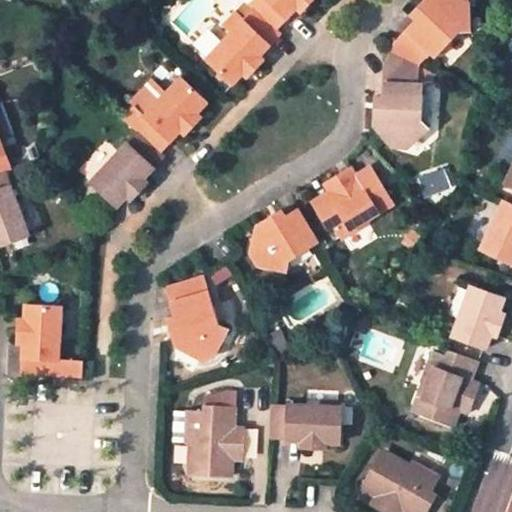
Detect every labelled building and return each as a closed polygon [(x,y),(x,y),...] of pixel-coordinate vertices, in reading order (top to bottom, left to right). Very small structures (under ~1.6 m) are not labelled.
[(297,5),(302,10),(311,2),(308,0),(251,0),(249,3),(254,7),(276,28),(297,5)] [(423,0),(426,3),(414,16),(394,35),(388,48),(416,62),(430,47),(434,51),(457,25),(468,25),(467,0),(423,0)] [(426,3),(423,0),(417,0),(408,10),(414,16),(426,3)] [(206,58),(233,83),(243,73),(252,63),(256,67),(264,58),(260,54),(281,32),(276,28),(254,7),(243,18),(235,10),(223,24),(230,31),(206,58)] [(381,112),(371,112),(371,122),(385,137),(405,143),(427,125),(417,114),(419,80),(416,80),(416,62),(388,48),(382,62),(381,95),(381,112)] [(256,67),(252,63),(243,73),(247,77),(256,67)] [(189,119),(196,110),(207,98),(180,74),(143,112),(134,104),(123,116),(137,129),(160,150),(180,129),(184,133),(194,123),(189,119)] [(371,112),(381,112),(381,95),(372,95),(371,112)] [(202,114),(196,110),(189,119),(194,123),(202,114)] [(134,186),(140,190),(148,182),(143,177),(164,155),(160,150),(137,129),(90,180),(117,205),(126,195),(134,186)] [(6,153),(0,155),(0,171),(5,170),(11,168),(6,153)] [(369,161),(354,170),(341,178),(336,171),(323,178),(328,186),(310,197),(324,220),(329,217),(339,231),(385,204),(388,192),(369,161)] [(336,171),(341,178),(354,170),(349,163),(336,171)] [(0,171),(0,189),(11,185),(5,170),(0,171)] [(0,247),(32,236),(11,185),(0,189),(0,247)] [(126,195),(131,200),(140,190),(134,186),(126,195)] [(511,199),(503,195),(500,200),(482,240),(480,245),(511,259),(511,199)] [(318,236),(298,204),(283,212),(269,221),(265,214),(256,219),(250,243),(258,258),(286,265),(289,254),(318,236)] [(265,214),(269,221),(283,212),(279,206),(265,214)] [(104,217),(93,229),(100,235),(111,224),(104,217)] [(164,283),(173,312),(179,330),(169,332),(172,340),(197,353),(213,349),(225,324),(216,320),(201,272),(164,283)] [(506,293),(471,281),(453,332),(487,344),(492,330),(499,331),(502,321),(497,319),(501,307),(506,293)] [(26,330),(19,329),(19,343),(25,343),(24,373),(83,375),(84,358),(62,358),(65,304),(27,303),(26,318),(26,330)] [(497,319),(502,321),(507,310),(501,307),(497,319)] [(169,332),(179,330),(173,312),(164,315),(169,332)] [(465,393),(474,396),(481,379),(472,376),(478,358),(452,349),(449,356),(433,350),(413,401),(417,411),(453,424),(459,407),(465,393)] [(208,390),(208,402),(236,404),(237,391),(208,390)] [(459,407),(469,411),(474,396),(465,393),(459,407)] [(300,435),(300,441),(310,441),(310,436),(324,437),(338,438),(341,401),(287,396),(287,400),(272,399),(270,430),(286,431),(286,434),(300,435)] [(235,424),(236,404),(208,402),(207,409),(190,407),(187,461),(197,470),(231,472),(232,455),(241,455),(244,424),(235,424)] [(361,483),(374,491),(387,499),(381,509),(386,511),(400,511),(403,509),(408,511),(423,511),(434,495),(428,492),(437,477),(391,449),(380,451),(361,483)] [(381,509),(387,499),(374,491),(368,502),(381,509)]
